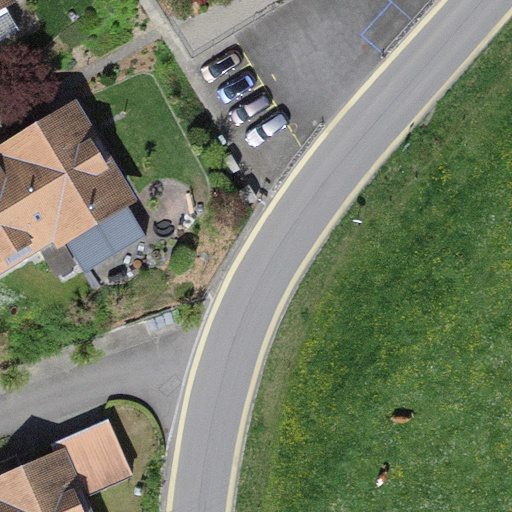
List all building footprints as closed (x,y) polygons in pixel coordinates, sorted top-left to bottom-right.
[(0,0),(0,40),(24,25),(7,0),(0,0)] [(184,0),(160,14),(190,64),(298,0),(184,0)] [(18,154),(60,227),(94,287),(153,254),(71,110),(12,144),(18,154)] [(18,154),(0,164),(0,260),(60,227),(18,154)] [(109,511),(102,497),(148,476),(121,418),(76,440),(78,444),(0,480),(0,490),(10,511),(109,511)] [(0,511),(10,511),(0,490),(0,511)]
